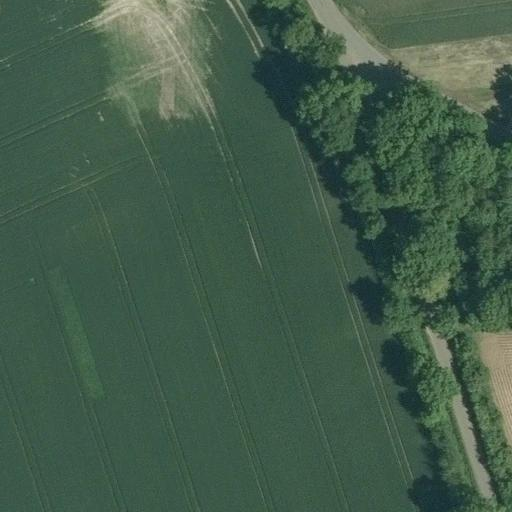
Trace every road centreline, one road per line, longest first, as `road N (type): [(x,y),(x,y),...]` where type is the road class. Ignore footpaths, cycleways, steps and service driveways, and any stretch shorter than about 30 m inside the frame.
road 1 (unclassified): [(328,36),(481,511)]
road 2 (unclassified): [(511,130),(328,36)]
